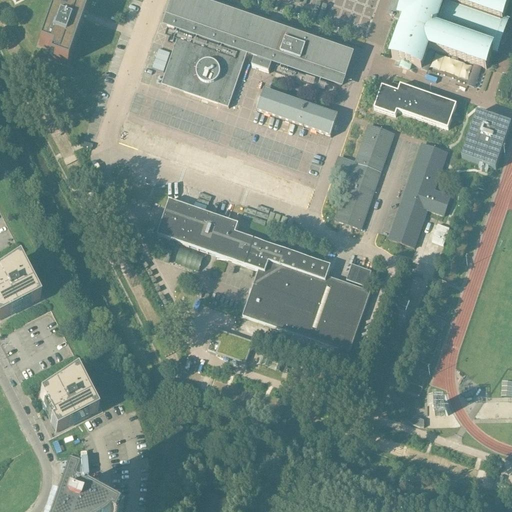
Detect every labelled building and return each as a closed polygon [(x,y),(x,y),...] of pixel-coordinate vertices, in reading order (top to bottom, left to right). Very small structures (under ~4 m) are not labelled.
[(351,58),(183,0),(175,0),(167,26),(181,31),(161,87),(184,90),(183,93),(217,104),(218,102),(228,110),(247,54),(258,58),(257,62),(254,61),(252,69),(269,75),(272,67),(263,64),(264,60),(341,87),(351,58)] [(511,0),(407,0),(400,20),(405,22),(392,60),(402,63),(400,69),(409,72),(411,66),(421,70),(428,50),(486,70),(492,52),(496,54),(507,23),(507,22),(508,18),(510,19),(511,14),(511,0)] [(85,12),(54,1),(38,46),(51,51),(49,59),(67,65),(85,12)] [(382,88),(374,111),(395,119),(397,114),(448,131),(457,107),(400,87),(400,88),(395,86),(392,92),(382,88)] [(338,117),(264,91),(257,113),(331,139),(338,117)] [(464,156),(463,160),(482,166),(484,167),(496,171),(497,171),(500,162),(511,125),(494,119),(489,118),(483,116),(480,115),(479,114),(477,114),(477,115),(464,156)] [(348,185),(335,223),(360,232),(394,137),(368,128),(355,166),(338,160),(332,179),(348,185)] [(389,241),(414,250),(427,212),(444,218),(450,199),(434,193),(447,155),(422,146),(389,241)] [(239,226),(169,202),(157,238),(258,273),(242,319),(349,356),(371,294),(327,279),(331,268),(236,235),(239,226)] [(0,321),(40,301),(31,285),(28,286),(24,279),(27,277),(19,260),(9,267),(10,270),(0,276),(0,321)] [(39,397),(50,418),(52,423),(50,425),(55,435),(82,421),(97,413),(89,397),(86,398),(82,391),(85,389),(76,373),(66,379),(68,382),(51,393),(49,391),(39,397)] [(415,418),(410,423),(413,426),(421,429),(425,429),(425,422),(415,418)] [(69,511),(70,511),(74,500),(63,496),(57,511),(69,511)]
